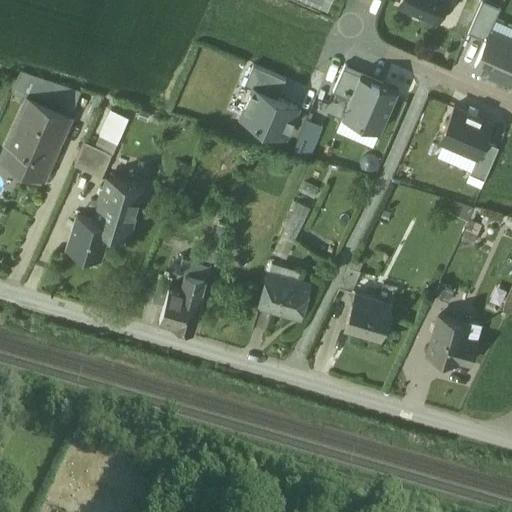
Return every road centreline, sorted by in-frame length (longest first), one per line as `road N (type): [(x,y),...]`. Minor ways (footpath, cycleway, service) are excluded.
road 1 (unclassified): [(511,439),(0,292)]
road 2 (residential): [(430,71),(353,35),(368,0)]
